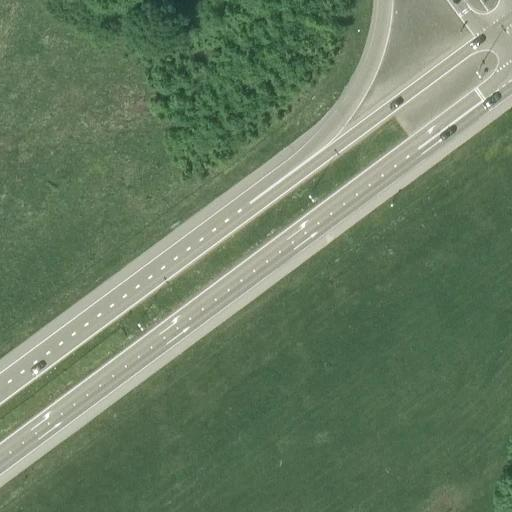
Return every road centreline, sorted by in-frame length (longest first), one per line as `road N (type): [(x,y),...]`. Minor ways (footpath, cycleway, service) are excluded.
road 1 (trunk): [(0,469),(511,88)]
road 2 (trunk): [(311,165),(119,308)]
road 3 (trunk): [(484,38),(311,165)]
road 4 (motorway): [(384,0),(370,66),(311,165)]
road 5 (primary): [(119,308),(0,396)]
